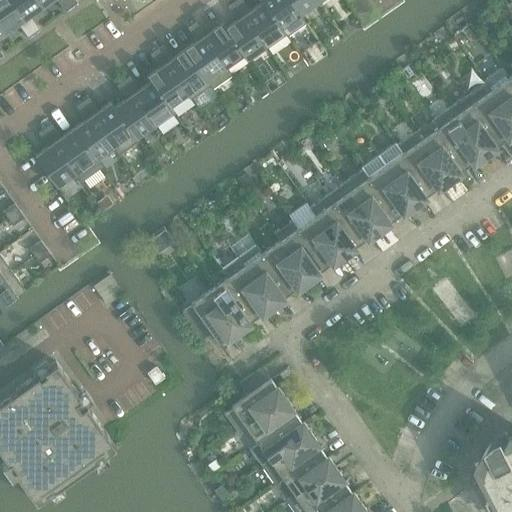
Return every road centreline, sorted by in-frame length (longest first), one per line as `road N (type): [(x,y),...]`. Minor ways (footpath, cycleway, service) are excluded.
road 1 (residential): [(511,179),(290,336),(409,506)]
road 2 (residential): [(182,0),(0,131)]
road 3 (residential): [(409,506),(434,438),(457,403),(511,350)]
